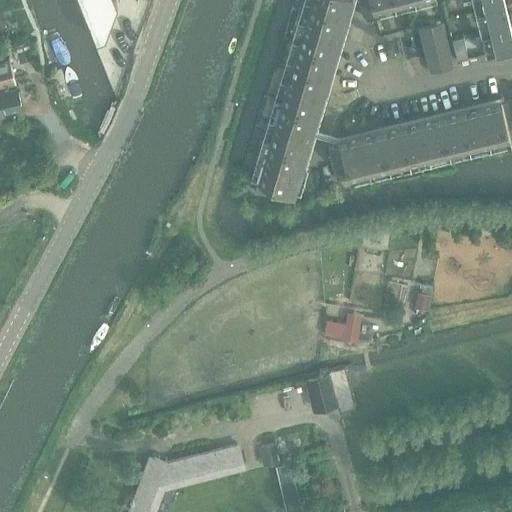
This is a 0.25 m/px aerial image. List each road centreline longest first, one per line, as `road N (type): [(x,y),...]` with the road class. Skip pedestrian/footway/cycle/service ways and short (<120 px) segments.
road 1 (tertiary): [(129,112),(0,367)]
road 2 (residential): [(362,116),(511,82)]
road 3 (tertiary): [(129,112),(173,0)]
